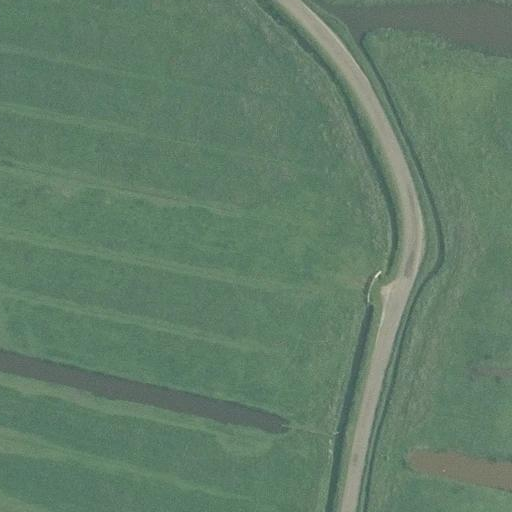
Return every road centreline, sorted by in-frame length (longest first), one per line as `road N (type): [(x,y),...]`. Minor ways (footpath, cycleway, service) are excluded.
road 1 (unclassified): [(348,511),(409,218),(402,165),(327,35),(291,0)]
road 2 (track): [(0,211),(396,289)]
